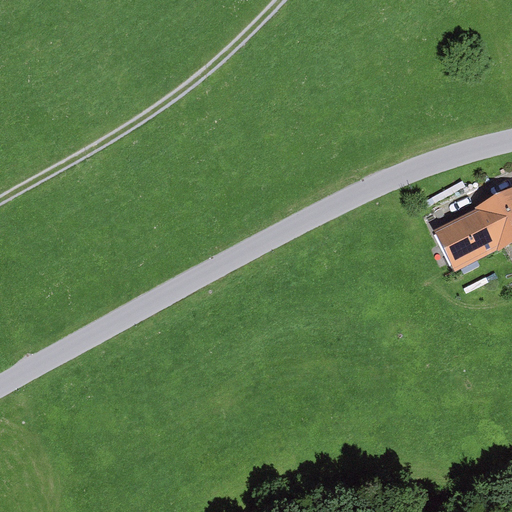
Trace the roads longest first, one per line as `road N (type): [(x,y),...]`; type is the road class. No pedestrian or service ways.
road 1 (tertiary): [(511,142),(411,173),(0,392)]
road 2 (track): [(0,208),(124,137),(225,62),(281,0)]
